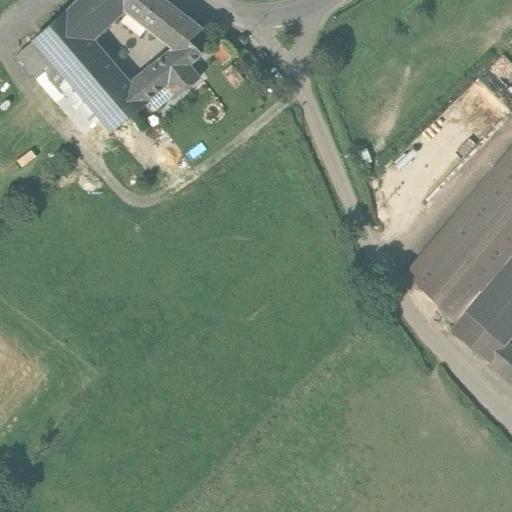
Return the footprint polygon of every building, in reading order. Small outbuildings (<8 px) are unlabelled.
[(117,3),(119,0),(66,0),(12,49),(77,124),(93,110),(77,92),(111,62),(86,34),(117,3)] [(164,0),(119,0),(117,3),(166,42),(188,24),(192,21),(164,0)] [(188,24),(166,42),(123,77),(121,79),(137,97),(141,93),(149,103),(168,86),(171,89),(193,70),(182,57),(194,47),(188,40),(197,33),(188,24)] [(123,77),(111,62),(77,92),(93,110),(105,124),(137,97),(121,79),(123,77)] [(511,140),(506,135),(397,265),(443,313),(446,316),(442,321),(511,382),(511,347),(493,331),(511,308),(511,140)]
